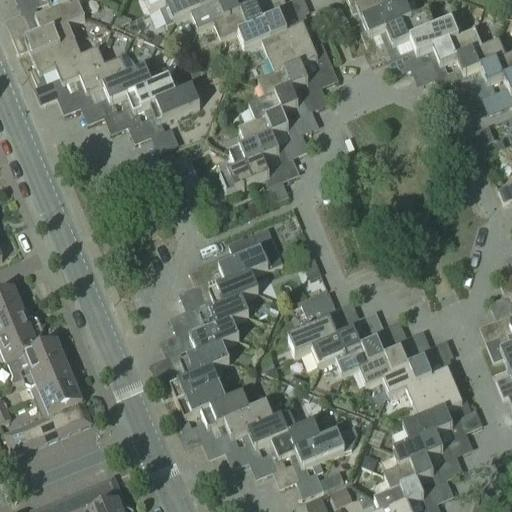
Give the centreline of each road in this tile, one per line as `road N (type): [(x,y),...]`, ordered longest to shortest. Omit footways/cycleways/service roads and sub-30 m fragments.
road 1 (residential): [(461,339),(333,280),(301,201),(354,81),(461,131),(494,221)]
road 2 (residential): [(127,392),(192,230),(170,178),(8,109)]
road 3 (residential): [(0,496),(144,434)]
road 4 (tertiary): [(68,252),(8,109)]
road 5 (tertiary): [(127,392),(68,252)]
road 6 (residential): [(287,511),(152,452)]
road 7 (residential): [(494,221),(461,339)]
